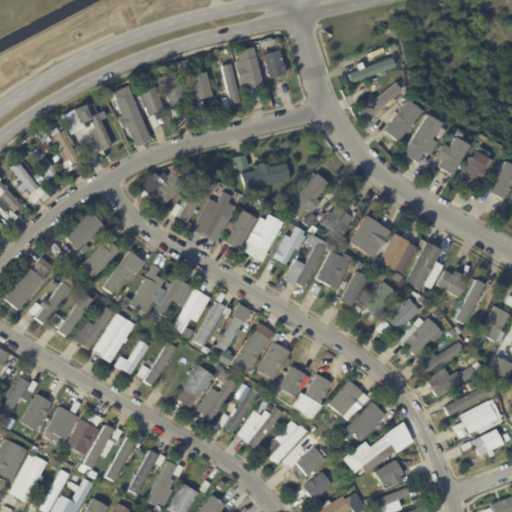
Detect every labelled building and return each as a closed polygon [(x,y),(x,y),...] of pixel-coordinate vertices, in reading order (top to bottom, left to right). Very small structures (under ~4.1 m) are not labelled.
[(259,85),(245,89),(237,60),(245,58),(243,49),(252,47),(262,84),(259,85)] [(259,54),(267,79),(284,73),(276,49),(259,54)] [(351,83),(347,75),(389,58),(392,67),(382,71),(384,75),(379,77),(378,73),(351,83)] [(230,63),(238,102),(229,104),(220,65),(230,63)] [(205,71),(211,95),(194,99),(192,89),(187,90),(184,81),(189,80),(188,75),(205,71)] [(176,104),(170,107),(161,84),(158,85),(155,79),(172,73),(174,79),(177,78),(185,101),(176,104)] [(364,121),(358,114),(367,106),(364,103),(369,99),(371,102),(392,84),(398,91),(364,121)] [(137,128),(127,132),(124,124),(119,127),(117,122),(123,119),(111,93),(127,86),(143,125),(137,128)] [(138,93),(154,87),(163,109),(147,115),(138,93)] [(260,99),(250,101),(248,89),(259,87),(261,99),(260,99)] [(228,108),(224,109),(221,98),(226,96),(230,107),(228,108)] [(205,109),(205,110),(199,112),(196,101),(202,100),(205,109)] [(396,142),(395,144),(382,135),(403,103),(417,113),(396,142)] [(110,145),(110,146),(95,153),(86,132),(92,129),(83,107),(92,104),(96,114),(103,111),(105,117),(99,119),(110,145)] [(181,116),(175,118),(171,107),(177,105),(181,116)] [(68,134),(81,126),(73,112),(60,120),(68,134)] [(153,126),(148,116),(154,113),(158,124),(153,126)] [(438,125),(415,164),(401,155),(424,116),(438,125)] [(65,138),(78,160),(69,166),(71,169),(66,172),(61,163),(65,160),(65,159),(62,161),(58,155),(63,152),(52,136),(60,131),(65,138)] [(455,131),(461,135),(457,140),(452,136),(455,131)] [(465,148),(450,176),(436,169),(440,162),(434,159),(441,146),(446,149),(451,140),(465,148)] [(472,149),(475,141),(480,143),(478,151),(472,149)] [(42,145),(47,153),(44,155),(51,166),(54,164),(58,171),(56,173),(57,175),(49,180),(51,184),(46,188),(43,183),(38,186),(34,180),(39,176),(41,178),(45,175),(30,151),(38,147),(37,146),(41,144),(42,145)] [(22,151),(27,157),(22,160),(18,155),(22,151)] [(474,182),(467,195),(452,188),(466,160),(468,161),(472,154),(475,156),(478,153),(486,157),(484,162),(481,168),(485,170),(483,174),(481,174),(478,181),(475,180),(474,182)] [(229,158),(243,155),(245,168),(232,171),(229,158)] [(31,197),(32,197),(27,201),(16,187),(21,183),(9,167),(16,161),(37,187),(29,194),(31,197)] [(242,190),(238,173),(251,171),(250,167),(265,164),(266,167),(283,163),(287,181),(242,190)] [(501,201),(487,194),(501,164),(511,169),(511,179),(502,201),(501,201)] [(162,205),(149,193),(147,196),(142,192),(150,182),(151,183),(159,173),(164,177),(168,172),(175,178),(178,174),(184,180),(162,205)] [(288,214),(282,208),(313,175),(325,186),(294,219),(288,214)] [(209,183),(184,222),(175,217),(181,207),(176,205),(180,199),(184,201),(199,177),(209,183)] [(14,216),(14,217),(10,221),(0,209),(0,184),(19,206),(13,212),(9,207),(7,209),(14,216)] [(199,233),(198,232),(196,235),(189,230),(206,199),(214,204),(222,189),(230,194),(225,203),(231,206),(227,213),(220,227),(221,227),(215,238),(210,235),(220,217),(218,216),(206,237),(199,233)] [(179,208),(172,219),(167,215),(173,205),(179,208)] [(233,251),(217,242),(227,226),(234,230),(248,206),(256,211),(233,251)] [(238,217),(232,214),(236,206),(242,210),(238,217)] [(327,214),(344,227),(334,240),(314,225),(324,212),(327,214)] [(306,213),(312,218),(304,227),(298,222),(306,213)] [(101,227),(102,229),(74,251),(63,237),(91,215),(101,227)] [(262,252),(257,249),(251,260),(246,258),(252,247),(243,241),(256,218),(261,221),(265,215),(276,221),(278,219),(283,221),(281,225),(279,223),(262,252)] [(376,225),(378,226),(373,233),(378,236),(373,243),(368,240),(361,251),(354,247),(351,252),(343,247),(346,242),(345,241),(362,215),(376,225)] [(309,225),(314,228),(310,234),(305,230),(309,225)] [(280,265),(272,260),(274,256),(270,254),(273,248),(277,250),(288,231),(290,232),(293,227),(301,232),(298,237),(296,235),(280,265)] [(110,233),(115,238),(107,247),(101,242),(109,233),(110,233)] [(398,237),(414,247),(406,261),(397,256),(389,270),(374,262),(390,233),(398,237)] [(291,285),(289,283),(287,286),(279,281),(285,271),(284,271),(290,260),(298,265),(309,248),(300,243),(305,234),(329,248),(327,252),(339,260),(335,268),(340,271),(329,290),(309,279),(325,253),(319,250),(297,288),(291,285)] [(423,242),(437,250),(414,291),(400,282),(423,242)] [(78,266),(97,245),(110,257),(91,278),(78,266)] [(72,254),(77,249),(81,254),(76,258),(72,254)] [(134,257),(141,262),(132,274),(125,269),(107,294),(99,287),(125,251),(134,257)] [(61,259),(69,252),(75,260),(66,267),(60,259),(61,259)] [(42,257),(51,265),(43,275),(33,267),(41,257),(42,257)] [(149,266),(155,269),(151,276),(159,281),(141,314),(126,306),(141,279),(140,278),(147,265),(149,266)] [(28,270),(41,281),(16,311),(3,300),(6,295),(4,293),(8,288),(11,290),(28,270)] [(456,275),(457,275),(454,279),(461,283),(452,298),(431,285),(439,270),(446,275),(449,270),(456,275)] [(66,272),(75,279),(70,286),(61,279),(66,272)] [(387,278),(391,272),(397,276),(394,282),(387,278)] [(176,281),(187,287),(177,306),(167,300),(158,316),(150,312),(169,278),(176,281)] [(477,283),(480,285),(474,294),(481,298),(474,309),(467,305),(456,325),(448,320),(472,280),(477,283)] [(366,321),(356,312),(360,308),(357,306),(377,281),(390,292),(366,321)] [(59,284),(66,289),(40,324),(25,313),(32,303),(36,306),(41,299),(45,302),(59,284)] [(196,294),(198,295),(197,296),(204,300),(198,310),(192,306),(176,334),(167,329),(189,290),(196,294)] [(62,336),(47,326),(54,316),(61,321),(80,295),(88,300),(62,336)] [(511,299),(511,305),(510,308),(501,302),(506,295),(511,299)] [(411,301),(416,296),(421,300),(417,306),(411,301)] [(392,330),(380,318),(384,314),(381,311),(390,302),(393,298),(397,303),(402,298),(413,311),(392,330)] [(219,305),(226,309),(220,319),(219,318),(213,329),(209,326),(198,346),(189,341),(212,302),(219,305)] [(352,317),(346,315),(351,305),(357,308),(352,317)] [(78,345),(69,340),(82,320),(91,326),(102,307),(110,313),(86,350),(78,345)] [(504,315),(494,333),(497,334),(492,343),(489,341),(489,343),(473,335),(488,307),(504,315)] [(108,361),(106,363),(98,357),(99,356),(90,350),(100,334),(110,340),(124,318),(132,323),(108,361)] [(234,322),(236,323),(219,351),(211,346),(228,318),(234,322)] [(389,339),(405,355),(431,329),(419,318),(408,329),(403,324),(389,339)] [(378,335),(370,329),(378,319),(388,327),(380,337),(378,335)] [(511,348),(511,320),(503,345),(511,348)] [(452,325),(458,330),(453,335),(447,330),(452,325)] [(178,336),(182,328),(189,332),(185,339),(178,336)] [(243,373),(262,337),(247,329),(228,365),(243,373)] [(219,350),(228,355),(238,338),(233,335),(228,345),(224,342),(219,350)] [(120,370),(117,368),(116,371),(110,366),(116,356),(123,361),(136,341),(144,346),(126,374),(120,370)] [(413,367),(423,360),(422,358),(427,355),(428,357),(454,341),(459,349),(418,374),(413,367)] [(280,348),(264,342),(252,373),(268,380),(280,348)] [(171,348),(147,386),(139,381),(145,371),(143,370),(137,379),(131,376),(137,366),(139,367),(143,361),(149,365),(163,343),(171,348)] [(499,379),(505,364),(486,356),(480,372),(499,379)] [(271,388),(286,396),(292,386),(295,388),(302,376),(284,366),(271,388)] [(185,393),(179,389),(194,367),(208,376),(193,398),(185,393)] [(428,391),(427,390),(465,367),(469,375),(432,398),(428,391)] [(14,370),(16,371),(9,381),(4,377),(11,368),(14,370)] [(325,383),(309,374),(298,395),(293,392),(285,407),(305,418),(325,383)] [(429,387),(428,387),(425,382),(434,376),(437,382),(429,387)] [(24,381),(28,383),(29,381),(34,384),(24,401),(17,397),(6,416),(12,420),(7,429),(1,425),(3,421),(0,419),(0,405),(17,377),(24,381)] [(208,422),(199,417),(206,406),(205,405),(198,416),(189,410),(200,394),(206,398),(208,394),(212,397),(223,379),(231,385),(213,413),(214,414),(210,420),(209,419),(208,422)] [(320,403),(334,416),(356,394),(342,380),(320,403)] [(461,385),(466,382),(469,389),(464,391),(461,385)] [(444,416),(439,407),(437,408),(434,402),(444,398),(447,404),(478,387),(483,396),(444,416)] [(231,433),(222,428),(229,418),(225,416),(232,403),(236,406),(246,390),(254,395),(249,404),(252,405),(249,409),(246,407),(231,433)] [(46,401),(30,394),(16,424),(32,431),(46,401)] [(454,435),(449,427),(460,421),(457,415),(488,398),(500,420),(489,427),(486,422),(467,433),(464,426),(461,428),(464,434),(456,439),(454,435)] [(77,403),(78,404),(73,413),(68,410),(73,401),(77,403)] [(374,412),(378,416),(370,424),(369,423),(363,428),(359,424),(342,441),(335,434),(367,402),(373,409),(365,417),(366,419),(373,411),(374,412)] [(44,430),(56,407),(71,415),(59,438),(44,430)] [(244,443),(248,437),(243,433),(256,417),(261,420),(270,408),(278,414),(251,449),(244,443)] [(220,426),(220,427),(215,424),(221,413),(226,417),(220,426)] [(97,419),(92,429),(96,431),(87,447),(83,446),(79,454),(63,445),(77,420),(88,426),(93,416),(97,419)] [(267,457),(259,450),(271,437),(278,444),(296,424),(303,430),(280,456),(283,459),(280,463),(277,460),(275,462),(268,456),(267,457)] [(106,428),(110,430),(104,440),(108,442),(105,447),(101,445),(88,469),(85,467),(81,474),(74,470),(78,464),(80,465),(102,425),(106,428)] [(119,430),(120,431),(117,437),(120,438),(117,444),(109,439),(115,428),(119,430)] [(459,451),(458,452),(456,446),(492,429),(499,445),(475,456),(471,446),(459,451)] [(391,439),(392,440),(386,445),(391,452),(362,474),(350,459),(386,432),(391,439)] [(503,432),(507,438),(502,441),(498,435),(503,432)] [(130,441),(131,442),(110,481),(102,477),(123,437),(130,441)] [(11,481),(0,475),(0,443),(3,438),(26,450),(11,481)] [(293,463),(310,449),(321,462),(304,476),(293,463)] [(153,455),(155,456),(134,495),(125,490),(147,451),(153,455)] [(163,457),(164,457),(159,467),(153,464),(158,454),(163,457)] [(176,457),(184,461),(175,478),(169,475),(167,480),(171,482),(166,490),(162,488),(152,506),(143,501),(165,462),(168,464),(173,455),(176,457)] [(42,460),(45,462),(23,502),(15,498),(36,458),(42,460)] [(398,473),(399,476),(396,477),(399,483),(390,488),(387,483),(379,488),(371,473),(391,461),(398,473)] [(45,511),(43,511),(36,508),(34,511),(29,508),(34,498),(40,502),(47,489),(43,486),(47,480),(51,482),(58,469),(67,474),(45,511)] [(86,475),(89,469),(96,473),(93,479),(86,476),(86,475)] [(301,495),(294,500),(290,496),(318,473),(329,485),(311,501),(304,492),(301,495)] [(67,484),(71,477),(76,481),(72,487),(67,484)] [(62,511),(81,479),(89,484),(73,511),(62,511)] [(208,483),(209,483),(203,493),(198,489),(204,480),(208,483)] [(170,511),(166,509),(182,485),(196,494),(185,511),(170,511)] [(336,492),(342,488),(346,486),(362,511),(360,511),(353,511),(356,510),(344,491),(338,495),(336,492)] [(412,491),(414,498),(374,511),(371,511),(369,503),(411,488),(412,491)] [(348,511),(358,506),(353,493),(342,497),(348,511)] [(511,511),(477,511),(486,509),(485,507),(511,495),(511,511)] [(122,500),(116,509),(111,506),(113,503),(112,503),(117,496),(122,500)] [(195,511),(209,496),(222,506),(218,511),(195,511)] [(349,510),(345,511),(314,511),(312,507),(325,499),(328,504),(340,496),(349,510)] [(105,507),(102,511),(81,511),(90,498),(105,507)] [(131,508),(128,511),(115,511),(121,502),(131,508)] [(128,511),(129,511),(114,503),(108,511),(128,511)]
